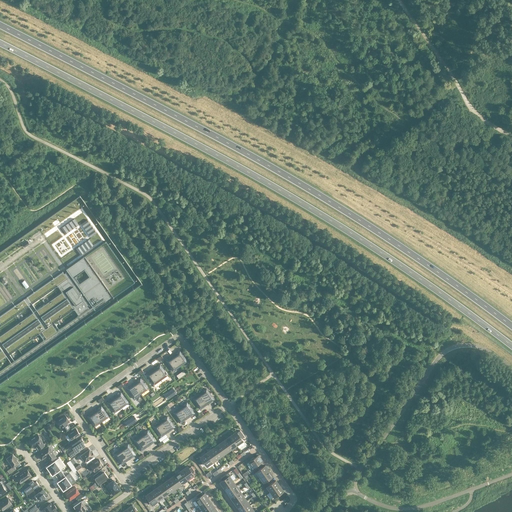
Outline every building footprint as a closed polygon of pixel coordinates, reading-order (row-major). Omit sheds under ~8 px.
[(75,219),(62,228),(66,234),(79,225),(75,219)] [(88,220),(82,224),(91,237),(97,233),(88,220)] [(89,239),(76,249),(81,255),(84,253),(84,252),(94,245),(89,239)] [(27,297),(24,299),(0,316),(0,326),(29,306),(34,312),(0,335),(0,340),(9,354),(39,333),(44,340),(59,330),(54,323),(74,309),(79,315),(89,309),(87,306),(90,304),(92,306),(106,296),(109,301),(114,297),(84,256),(66,269),(68,271),(64,274),(63,272),(27,297)] [(180,351),(173,356),(180,366),(187,361),(180,351)] [(180,366),(173,356),(166,361),(173,371),(180,366)] [(160,364),(153,369),(161,380),(168,375),(160,364)] [(161,380),(153,369),(146,374),(154,385),(161,380)] [(141,378),(134,383),(141,394),(148,389),(141,378)] [(141,394),(134,383),(127,388),(134,399),(141,394)] [(167,399),(176,393),(173,388),(164,395),(167,399)] [(207,389),(200,394),(207,404),(214,399),(207,389)] [(121,392),(114,397),(121,408),(128,403),(121,392)] [(207,404),(200,394),(193,399),(200,409),(207,404)] [(121,408),(114,397),(107,402),(114,413),(121,408)] [(155,406),(165,399),(163,397),(153,404),(155,406)] [(187,402),(180,407),(187,418),(194,413),(187,402)] [(101,406),(94,411),(102,421),(109,417),(101,406)] [(187,418),(180,407),(173,412),(180,423),(187,418)] [(102,421),(94,411),(87,416),(95,426),(102,421)] [(70,421),(65,415),(56,421),(57,422),(57,424),(58,427),(60,427),(61,428),(62,427),(65,431),(70,428),(71,427),(68,423),(70,421)] [(125,422),(128,427),(137,420),(134,416),(125,422)] [(167,416),(160,421),(168,432),(175,427),(167,416)] [(168,432),(160,421),(153,426),(161,437),(168,432)] [(78,440),(76,438),(76,437),(80,434),(76,429),(68,434),(72,440),(69,442),(71,444),(78,440)] [(148,430),(141,435),(148,446),(155,441),(148,430)] [(238,434),(236,432),(230,436),(237,446),(243,441),(243,440),(243,441),(240,437),(241,436),(239,434),(238,434)] [(44,446),(41,441),(42,441),(41,439),(42,438),(40,436),(39,435),(38,435),(38,434),(29,441),(33,447),(35,445),(39,450),(44,446)] [(148,446),(141,435),(134,440),(141,451),(148,446)] [(237,446),(230,436),(224,440),(231,449),(230,449),(231,450),(237,446)] [(84,442),(82,438),(72,445),(75,449),(69,454),(71,458),(80,452),(78,449),(85,445),(84,443),(84,442)] [(231,449),(224,440),(219,444),(225,453),(230,449),(231,449)] [(128,444),(121,449),(129,459),(136,454),(128,444)] [(225,453),(219,444),(213,449),(219,457),(225,453)] [(56,457),(49,447),(38,454),(42,460),(47,456),(51,461),(56,457)] [(129,459),(121,449),(114,454),(122,464),(129,459)] [(219,458),(219,457),(213,449),(207,453),(213,461),(214,462),(219,458)] [(81,455),(85,461),(93,455),(94,454),(92,452),(91,452),(89,450),(81,455)] [(213,461),(207,453),(201,457),(203,460),(202,460),(204,463),(204,462),(207,466),(213,461)] [(7,458),(13,467),(7,471),(10,474),(16,469),(14,466),(19,463),(16,459),(17,459),(16,459),(15,458),(16,458),(16,457),(15,458),(13,454),(7,458)] [(262,461),(258,455),(254,458),(253,457),(251,459),(251,460),(249,461),(253,467),(262,461)] [(59,458),(47,467),(53,475),(55,473),(57,477),(63,473),(60,469),(65,466),(59,458)] [(103,465),(99,459),(93,463),(91,461),(86,464),(88,467),(90,465),(94,471),(103,465)] [(269,471),(265,465),(259,470),(257,467),(252,471),(254,474),(256,472),(259,477),(269,471)] [(189,468),(188,466),(181,470),(188,479),(194,475),(192,473),(195,471),(191,466),(189,468)] [(20,473),(19,471),(13,475),(15,478),(16,477),(21,483),(32,476),(27,469),(20,473)] [(98,472),(93,476),(99,484),(108,477),(104,472),(102,470),(98,472)] [(188,479),(181,470),(176,475),(182,484),(188,480),(188,479)] [(272,476),(269,471),(259,477),(263,482),(261,484),(263,486),(268,482),(266,480),(272,476)] [(63,473),(57,477),(60,481),(58,482),(63,490),(76,481),(70,473),(65,477),(63,473)] [(182,484),(176,475),(170,479),(177,489),(182,484)] [(226,478),(225,475),(221,478),(223,480),(220,482),(224,487),(233,481),(229,476),(226,478)] [(177,489),(170,479),(164,483),(170,492),(170,493),(177,489)] [(29,496),(35,492),(33,489),(39,485),(36,481),(34,483),(33,480),(29,482),(31,485),(24,490),(24,489),(24,490),(27,494),(28,493),(29,496)] [(113,494),(120,489),(114,480),(109,484),(106,480),(100,485),(102,489),(107,485),(110,489),(108,491),(111,495),(113,494)] [(279,486),(276,480),(270,485),(268,482),(263,486),(265,489),(266,487),(270,492),(279,486)] [(236,485),(233,481),(224,487),(227,492),(236,486),(236,485)] [(170,492),(164,483),(158,487),(164,496),(170,492)] [(237,485),(236,485),(236,486),(227,492),(231,497),(240,491),(241,490),(237,485)] [(283,491),(279,486),(270,492),(273,497),(272,499),(274,501),(279,498),(277,495),(283,491)] [(80,493),(75,487),(66,493),(70,500),(76,496),(78,499),(84,495),(82,492),(80,493)] [(164,496),(158,487),(152,491),(159,501),(165,497),(164,496)] [(35,496),(38,501),(48,494),(47,495),(43,488),(42,488),(43,490),(35,496)] [(159,501),(152,491),(146,495),(147,497),(145,499),(148,504),(151,502),(153,505),(159,501)] [(243,496),(240,491),(231,497),(234,502),(243,496)] [(202,495),(200,493),(197,495),(198,497),(196,499),(195,500),(198,505),(199,505),(199,504),(208,498),(204,493),(202,495)] [(247,500),(243,496),(234,502),(238,507),(247,500)] [(8,499),(7,497),(0,502),(0,506),(3,510),(6,508),(7,508),(8,510),(13,507),(12,504),(11,502),(12,501),(10,498),(9,498),(8,499)] [(211,503),(208,498),(199,504),(199,505),(203,509),(211,503)] [(81,501),(75,506),(78,511),(89,511),(92,510),(84,500),(82,501),(81,501)] [(250,505),(247,500),(238,507),(241,511),(250,505)] [(53,506),(51,503),(46,506),(45,504),(39,508),(41,510),(43,509),(45,511),(56,511),(57,511),(55,509),(57,508),(54,505),(53,506)] [(209,511),(215,508),(211,503),(203,509),(202,510),(203,511),(209,511)]
